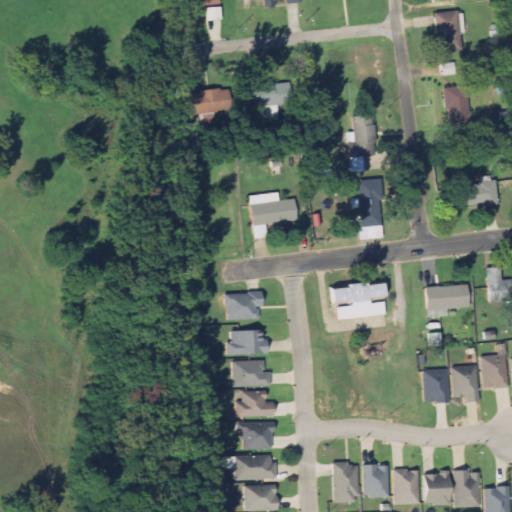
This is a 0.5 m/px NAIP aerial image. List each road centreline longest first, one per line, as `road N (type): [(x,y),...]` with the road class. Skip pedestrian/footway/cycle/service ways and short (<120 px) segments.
road 1 (residential): [(239,270),(511,238)]
road 2 (residential): [(424,248),(394,0)]
road 3 (residential): [(308,511),(305,377),(291,264)]
road 4 (residential): [(175,53),(397,27)]
road 5 (residential): [(511,436),(307,431)]
